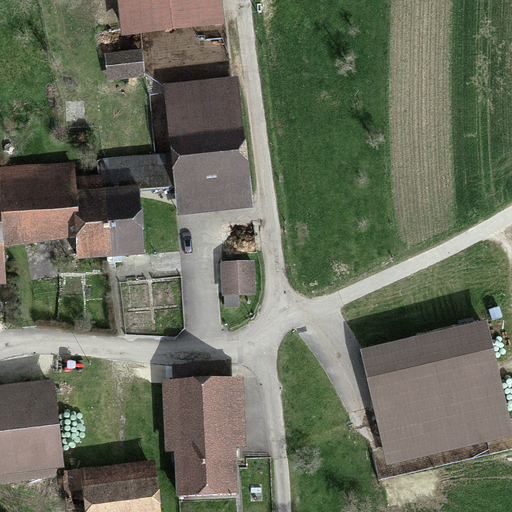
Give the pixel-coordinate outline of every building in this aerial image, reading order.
[(139,54),(104,55),(105,75),(140,74),(139,54)] [(237,84),(166,89),(175,210),(245,205),(237,84)] [(0,172),(0,242),(62,241),(61,211),(72,211),(71,191),(71,171),(0,172)] [(135,190),(71,191),(72,211),(73,253),(136,252),(135,190)] [(250,263),(220,264),(220,293),(251,292),(250,263)] [(509,428),(485,331),(372,358),(395,455),(509,428)] [(171,383),(223,380),(222,365),(170,369),(171,383)] [(175,447),(178,491),(230,487),(227,445),(237,444),(233,379),(223,380),(171,383),(162,384),(163,402),(150,402),(152,423),(164,422),(166,448),(175,447)] [(45,382),(0,387),(0,475),(56,469),(45,382)] [(149,511),(145,466),(82,471),(85,508),(85,511),(149,511)] [(63,510),(85,508),(82,471),(60,473),(63,510)]
